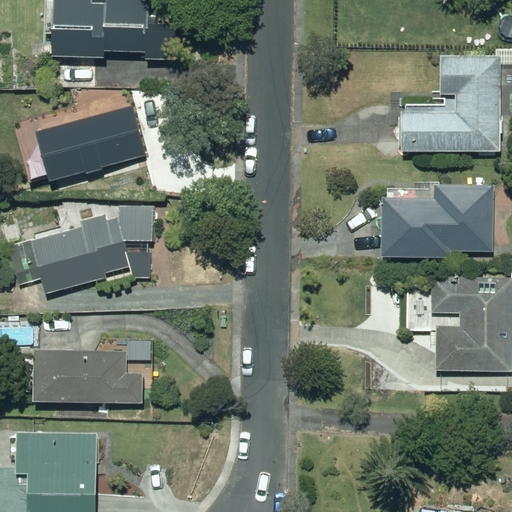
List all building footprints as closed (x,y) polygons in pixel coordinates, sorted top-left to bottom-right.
[(47,0),(45,62),(98,63),(98,56),(139,57),(139,64),(170,65),(172,4),(47,0)] [(496,60),(435,60),(435,100),(443,101),(443,107),(402,107),(402,117),(394,117),(394,158),(496,157),(496,60)] [(0,90),(9,90),(10,69),(0,69),(0,90)] [(24,121),(43,187),(79,177),(80,179),(98,174),(97,171),(142,157),(130,109),(73,124),(69,108),(24,121)] [(375,263),(447,262),(447,256),(490,256),(490,188),(428,189),(428,204),(376,204),(375,263)] [(152,246),(151,208),(116,208),(117,219),(101,222),(100,218),(76,225),(78,229),(4,250),(15,290),(36,284),(40,298),(101,282),(100,278),(126,271),(130,281),(149,281),(147,246),(152,246)] [(432,375),(509,376),(510,282),(428,281),(428,317),(456,317),(456,329),(433,330),(432,375)] [(0,323),(0,344),(38,343),(37,323),(0,323)] [(26,408),(138,408),(138,379),(122,379),(123,356),(27,355),(26,408)] [(0,511),(91,511),(93,438),(12,438),(12,472),(0,471),(0,511)]
